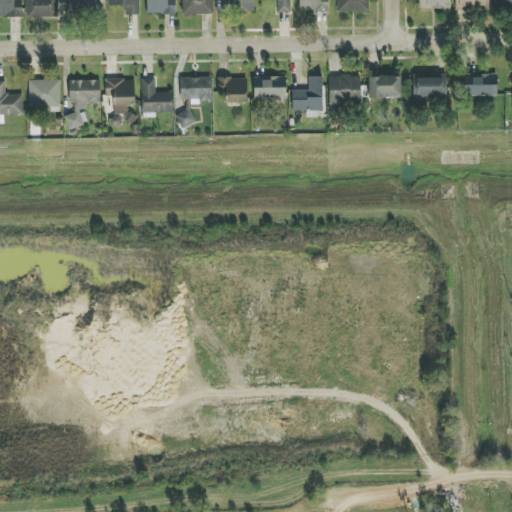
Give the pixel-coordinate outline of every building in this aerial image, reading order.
[(0,0),(0,17),(22,17),(21,0),(17,0),(14,0),(13,0),(0,0)] [(70,0),(69,0),(69,13),(99,12),(98,0),(70,0)] [(140,15),(139,0),(108,0),(108,7),(125,6),(125,16),(140,15)] [(146,0),(147,15),(176,14),(176,0),(168,0),(167,0),(146,0)] [(212,0),(182,0),(182,15),(213,15),(212,0)] [(254,11),(253,0),(237,0),(237,1),(232,1),(231,0),(219,0),(220,13),(254,11)] [(276,0),(277,13),(291,13),(290,0),(276,0)] [(328,12),(327,0),(298,0),(299,13),(328,12)] [(337,0),(338,12),(368,12),(367,0),(337,0)] [(417,0),(418,9),(450,9),(449,0),(417,0)] [(454,0),(455,10),(489,9),(488,0),(454,0)] [(511,0),(494,0),(495,8),(511,7),(511,0)] [(412,75),(413,100),(447,100),(446,74),(412,75)] [(465,75),(465,97),(497,96),(497,74),(465,75)] [(254,99),(286,99),(285,76),(253,77),(254,99)] [(329,77),(330,105),(361,104),(360,76),(329,77)] [(401,97),(401,76),(369,77),(369,98),(401,97)] [(142,77),(141,112),(172,112),(172,93),(155,92),(155,78),(142,77)] [(247,103),(246,77),(217,79),(218,94),(226,94),(227,103),(247,103)] [(293,112),(323,111),(322,77),(309,78),(309,90),(292,90),(293,112)] [(180,78),(181,102),(212,101),(212,78),(180,78)] [(127,114),(127,106),(134,106),(134,79),(105,79),(105,97),(114,97),(114,114),(127,114)] [(5,81),(0,80),(0,115),(23,115),(23,94),(5,95),(5,81)] [(29,80),(29,107),(60,107),(60,80),(29,80)] [(100,80),(68,80),(69,102),(75,102),(75,115),(67,115),(67,128),(84,128),(84,118),(80,118),(80,110),(87,110),(87,104),(100,104),(100,80)] [(182,128),(195,123),(190,110),(177,115),(182,128)]
